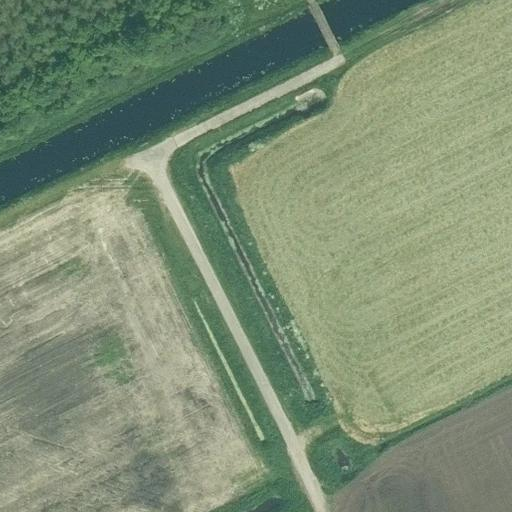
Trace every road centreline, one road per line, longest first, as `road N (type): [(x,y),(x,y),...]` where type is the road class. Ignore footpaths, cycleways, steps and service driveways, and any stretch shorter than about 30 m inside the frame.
road 1 (unclassified): [(320,511),(148,156),(339,56)]
road 2 (track): [(0,220),(148,156)]
road 3 (track): [(454,0),(339,56)]
